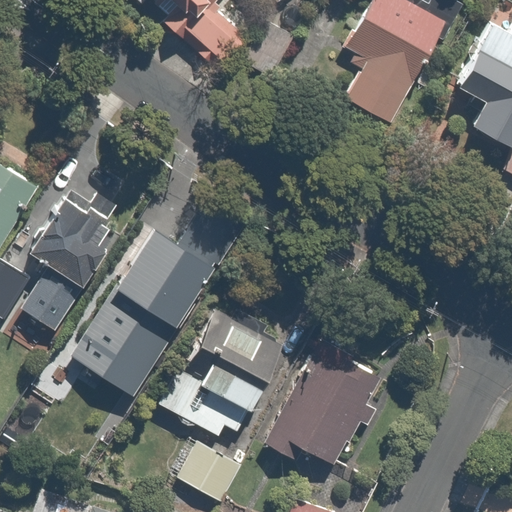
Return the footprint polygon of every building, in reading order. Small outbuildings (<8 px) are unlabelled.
[(154,0),(208,73),(254,39),(225,0),(154,0)] [(461,27),(411,0),(376,0),(347,52),(364,61),(346,93),(406,126),(461,27)] [(496,25),(463,81),(490,97),(474,122),(511,145),(501,164),(511,170),(511,26),(508,33),(496,25)] [(0,258),(46,188),(0,157),(0,258)] [(74,191),(33,253),(92,291),(120,248),(106,239),(119,220),(74,191)] [(158,229),(97,318),(129,340),(105,375),(140,399),(236,258),(193,228),(182,245),(158,229)] [(298,358),(220,308),(162,399),(218,434),(225,423),(239,431),(252,410),(261,416),(298,358)] [(329,337),(268,443),(301,462),(309,449),(338,467),(388,382),(349,359),(354,352),(329,337)] [(61,342),(32,384),(69,410),(98,368),(61,342)] [(244,467),(196,439),(173,478),(221,506),(244,467)] [(333,511),(300,500),(295,511),(333,511)]
